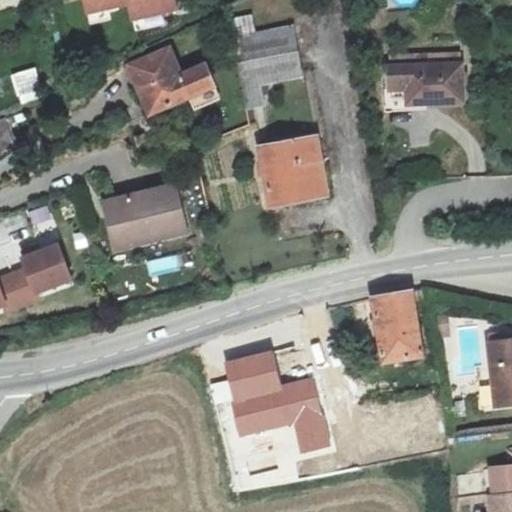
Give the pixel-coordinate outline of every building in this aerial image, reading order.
[(80,0),(85,14),(127,3),(125,0),(80,0)] [(125,0),(127,3),(131,19),(175,8),(172,0),(125,0)] [(241,92),(298,80),(288,29),(230,41),(241,92)] [(205,65),(180,76),(169,50),(129,67),(149,115),(189,97),(214,86),(205,65)] [(454,58),(387,58),(387,108),(464,108),(464,69),(454,69),(454,58)] [(22,104),(46,95),(36,65),(12,74),(22,104)] [(0,156),(2,156),(2,153),(18,147),(8,121),(0,123),(0,156)] [(262,147),(274,209),(329,195),(317,135),(262,147)] [(104,203),(117,253),(190,234),(177,185),(104,203)] [(24,254),(25,259),(24,259),(28,270),(13,275),(24,305),(40,299),(38,293),(72,280),(59,246),(42,253),(40,248),(24,254)] [(151,275),(182,270),(179,254),(149,260),(151,275)] [(0,306),(4,305),(7,312),(24,305),(13,275),(0,280),(0,306)] [(411,288),(373,296),(385,362),(425,356),(411,288)] [(511,339),(492,342),(499,407),(511,406),(511,339)] [(241,435),(296,421),(303,450),(328,443),(312,380),(281,388),(272,352),(224,364),(228,382),(211,387),(215,404),(233,399),(241,435)] [(261,449),(230,454),(237,491),(267,486),(261,449)] [(511,464),(490,467),(492,494),(511,492),(511,464)] [(511,511),(511,492),(492,494),(493,511),(511,511)]
